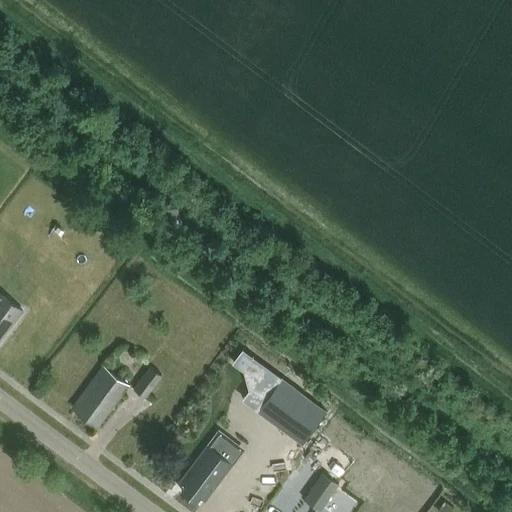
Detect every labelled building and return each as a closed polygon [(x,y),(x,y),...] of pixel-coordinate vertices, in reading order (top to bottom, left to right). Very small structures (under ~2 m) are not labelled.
[(43,290),(62,264),(50,255),(31,280),(43,290)] [(38,308),(50,315),(57,303),(80,317),(91,298),(57,277),(38,308)] [(0,340),(22,311),(0,294),(0,340)] [(244,348),(234,361),(259,380),(269,367),(244,348)] [(134,388),(146,397),(164,374),(152,364),(134,388)] [(100,422),(128,384),(103,365),(71,407),(91,422),(94,418),(100,422)] [(282,377),(257,409),(302,443),(327,411),(282,377)] [(205,499),(232,463),(208,444),(180,480),(185,484),(181,489),(195,501),(200,495),(205,499)] [(320,510),(338,484),(321,472),(303,499),(320,510)] [(443,501),(436,511),(437,511),(441,511),(443,510),(445,511),(450,511),(453,509),(443,501)]
